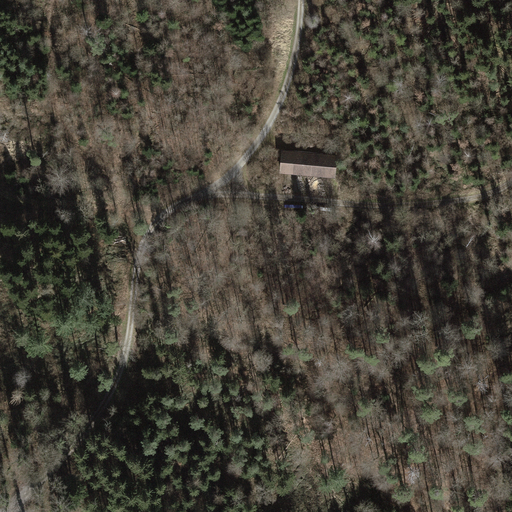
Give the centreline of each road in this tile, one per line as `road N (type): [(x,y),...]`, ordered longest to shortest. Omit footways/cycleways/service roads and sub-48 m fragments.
road 1 (track): [(511,183),(460,203),(386,208),(210,192),(175,204),(151,221),(140,247),(131,332),(116,381),(88,431),(14,511)]
road 2 (track): [(210,192),(233,175),(279,111),(294,69),(302,0)]
